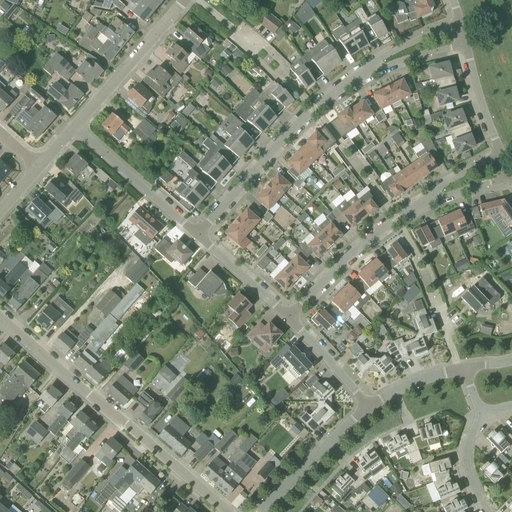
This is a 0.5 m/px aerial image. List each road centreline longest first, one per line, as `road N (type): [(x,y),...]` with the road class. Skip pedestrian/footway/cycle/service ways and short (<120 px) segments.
road 1 (residential): [(195,235),(315,108),(458,25)]
road 2 (tertiary): [(222,511),(0,317)]
road 3 (residential): [(285,317),(393,219),(503,165)]
road 4 (tertiary): [(73,127),(187,0)]
road 5 (residential): [(195,235),(73,127)]
road 6 (tertiary): [(261,511),(367,406)]
road 7 (tertiary): [(503,165),(458,25)]
road 8 (residential): [(285,317),(195,235)]
road 9 (residential): [(367,406),(285,317)]
